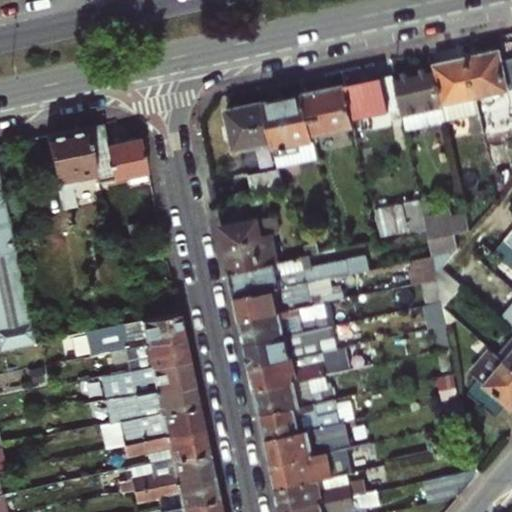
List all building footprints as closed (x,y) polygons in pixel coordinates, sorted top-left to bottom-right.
[(500,51),(467,58),(479,114),(511,107),(509,95),(511,94),(511,58),(502,60),(500,51)] [(479,114),(467,58),(433,66),(445,122),(479,114)] [(393,75),(400,109),(404,131),(445,122),(433,66),(393,75)] [(343,86),(350,120),(388,111),(400,109),(393,75),(381,78),(343,86)] [(343,86),(302,95),(312,141),(315,141),(315,137),(352,129),(350,120),(343,86)] [(302,95),(263,103),(275,154),(275,157),(299,152),(297,145),(312,141),(302,95)] [(275,154),(263,103),(225,111),(229,126),(222,128),(225,140),(231,138),(234,151),(253,147),(255,158),(275,154)] [(490,115),(480,117),(483,133),(494,130),(490,115)] [(472,135),(483,133),(480,117),(469,120),(472,135)] [(103,122),(84,126),(94,171),(97,183),(147,171),(140,136),(107,143),(103,122)] [(78,175),(94,171),(84,126),(46,135),(61,205),(75,201),(71,185),(79,183),(78,175)] [(277,166),(315,158),(312,141),(297,145),(299,152),(275,157),(277,166)] [(282,186),(278,169),(248,176),(251,193),(282,186)] [(0,348),(34,341),(11,233),(0,182),(0,348)] [(407,235),(425,231),(426,231),(423,221),(419,199),(401,203),(376,209),(383,240),(407,235)] [(425,231),(425,233),(430,255),(457,249),(454,235),(468,232),(465,217),(451,220),(450,215),(423,221),(426,231),(425,231)] [(268,217),(221,227),(231,274),(278,264),(277,257),(268,217)] [(511,230),(503,242),(511,249),(511,230)] [(511,270),(511,249),(503,242),(493,254),(511,270)] [(291,254),(277,257),(278,264),(292,261),(291,254)] [(236,298),(307,283),(319,281),(368,271),(365,256),(308,268),(310,277),(305,278),(301,259),(292,261),(278,264),(231,274),(236,298)] [(430,258),(420,260),(425,282),(435,279),(435,277),(430,258)] [(444,308),(461,287),(441,270),(435,277),(435,279),(440,301),(441,305),(444,308)] [(491,309),(501,297),(477,277),(467,289),(491,309)] [(440,301),(435,279),(425,282),(422,282),(427,304),(440,301)] [(322,294),(319,281),(307,283),(309,297),(322,294)] [(309,297),(307,283),(236,298),(241,320),(299,308),(324,303),(322,294),(309,297)] [(178,311),(173,293),(139,301),(143,318),(178,311)] [(324,303),(299,308),(302,321),(327,315),(324,303)] [(246,344),(329,326),(327,315),(302,321),(299,308),(241,320),(246,344)] [(164,340),(183,336),(178,311),(143,318),(124,323),(126,333),(103,338),(106,349),(163,336),(164,340)] [(347,322),(329,326),(246,344),(251,368),(290,359),(288,349),(319,343),(319,342),(319,341),(349,334),(347,322)] [(127,356),(130,369),(133,369),(187,357),(183,336),(164,340),(163,336),(106,349),(108,361),(127,356)] [(511,339),(498,356),(511,368),(511,339)] [(321,352),(319,343),(288,349),(290,359),(321,352)] [(321,352),(290,359),(292,369),(325,362),(323,352),(321,352)] [(511,368),(498,356),(495,353),(476,377),(481,381),(469,395),(496,418),(507,405),(511,409),(511,368)] [(174,386),(193,382),(187,357),(133,369),(130,369),(132,379),(97,387),(100,399),(121,394),(173,382),(174,386)] [(256,390),(294,382),(307,379),(348,370),(345,358),(325,362),(292,369),(290,359),(251,368),(256,390)] [(307,379),(294,382),(299,407),(312,404),(309,390),(307,379)] [(197,402),(193,382),(174,386),(173,382),(121,394),(124,406),(138,403),(158,399),(160,410),(197,402)] [(299,407),(294,382),(256,390),(262,415),(299,407)] [(320,388),(309,390),(312,404),(314,404),(323,402),(320,388)] [(138,403),(140,415),(160,410),(158,399),(138,403)] [(323,402),(314,404),(316,417),(337,412),(335,408),(334,400),(323,402)] [(197,402),(160,410),(140,415),(145,436),(183,428),(184,432),(203,428),(197,402)] [(267,439),(307,431),(343,423),(353,421),(349,405),(335,408),(337,412),(316,417),(314,404),(312,404),(299,407),(262,415),(267,439)] [(104,422),(109,445),(121,442),(116,420),(104,422)] [(343,423),(307,431),(310,442),(346,434),(343,423)] [(127,456),(148,452),(168,447),(171,458),(207,450),(203,428),(184,432),(183,428),(145,436),(123,441),(127,456)] [(310,442),(307,431),(267,439),(272,464),(328,452),(347,448),(349,447),(346,434),(310,442)] [(168,447),(148,452),(150,462),(171,458),(168,447)] [(472,447),(456,450),(461,473),(477,469),(477,468),(472,447)] [(194,479),(213,475),(207,450),(171,458),(150,462),(152,473),(129,478),(130,480),(117,483),(118,490),(132,488),(193,474),(194,479)] [(328,452),(272,464),(277,489),(333,476),(328,452)] [(21,477),(18,465),(4,468),(7,480),(21,477)] [(430,502),(459,496),(480,471),(479,468),(477,468),(477,469),(461,473),(425,481),(430,502)] [(164,496),(167,506),(217,495),(213,475),(194,479),(193,474),(132,488),(135,502),(164,496)] [(333,476),(277,489),(282,511),(377,491),(374,478),(349,483),(347,474),(333,476)] [(282,511),(370,511),(369,505),(382,502),(380,490),(377,491),(282,511)] [(220,511),(217,495),(167,506),(160,508),(160,511),(220,511)]
